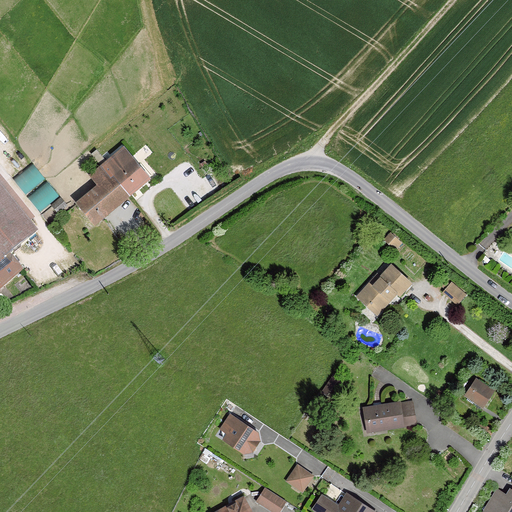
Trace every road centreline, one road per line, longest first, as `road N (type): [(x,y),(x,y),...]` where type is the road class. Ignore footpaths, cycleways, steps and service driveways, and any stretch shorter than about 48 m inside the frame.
road 1 (tertiary): [(511,303),(344,171),(300,162),(143,259),(0,331)]
road 2 (track): [(453,0),(312,162)]
